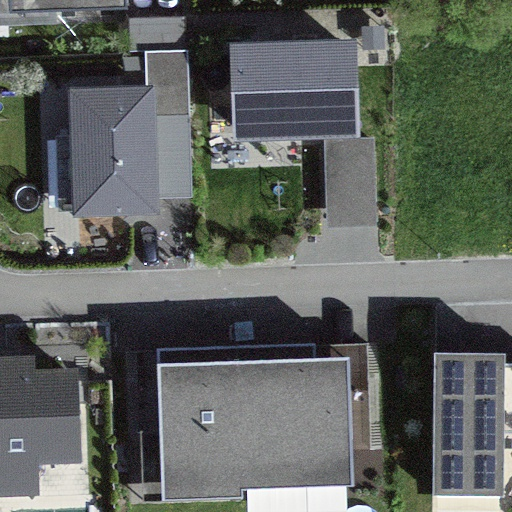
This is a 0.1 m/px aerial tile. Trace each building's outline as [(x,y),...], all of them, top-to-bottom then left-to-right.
[(126,0),(10,0),(11,13),(127,9),(126,0)] [(238,53),(241,133),(353,129),(350,49),(238,53)] [(75,94),(79,211),(153,208),(150,117),(189,116),(187,51),(147,53),(148,92),(75,94)] [(311,470),(373,468),(369,343),(316,345),(316,343),(237,346),(242,474),(311,472),(311,470)] [(158,348),(158,350),(136,350),(140,475),(177,474),(177,476),(242,474),(237,346),(158,348)] [(434,352),(433,478),(504,478),(504,433),(511,433),(511,363),(505,363),(505,353),(434,352)] [(0,457),(76,455),(73,375),(30,377),(30,362),(0,362),(0,457)]
